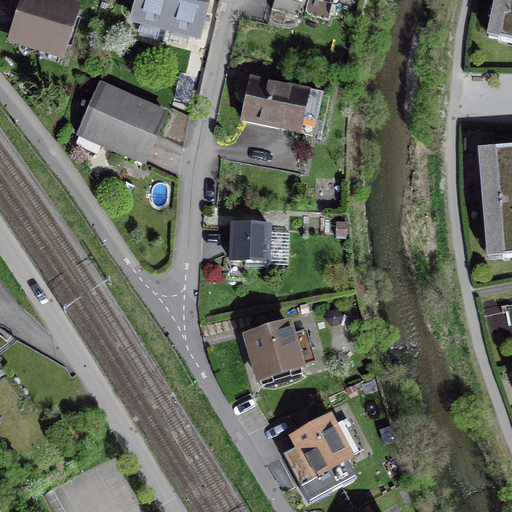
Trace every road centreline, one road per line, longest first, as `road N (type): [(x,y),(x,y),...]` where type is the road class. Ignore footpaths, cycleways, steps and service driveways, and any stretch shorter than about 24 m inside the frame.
road 1 (residential): [(227,0),(187,156),(177,340)]
road 2 (residential): [(0,243),(167,511)]
road 3 (residential): [(0,87),(118,244),(177,340)]
road 4 (residential): [(177,340),(278,511)]
